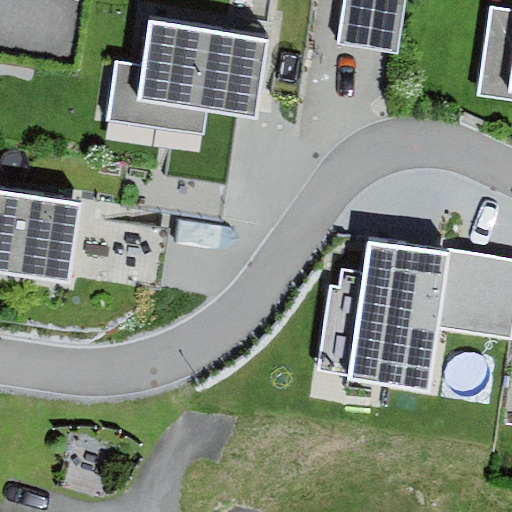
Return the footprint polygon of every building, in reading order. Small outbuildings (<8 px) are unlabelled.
[(347,0),(340,44),(399,54),(408,0),(347,0)] [(511,12),(492,10),(478,98),(511,103),(511,12)] [(265,37),(149,21),(144,63),(140,91),(207,101),(255,106),(265,37)] [(140,91),(144,63),(116,59),(107,118),(202,131),(207,101),(140,91)] [(82,201),(0,186),(0,265),(71,276),(80,220),(82,201)] [(169,233),(80,220),(71,276),(160,289),(169,233)] [(459,250),(461,242),(364,227),(358,263),(328,258),(310,373),(437,393),(447,326),(459,250)] [(511,257),(459,250),(447,326),(511,335),(511,257)]
